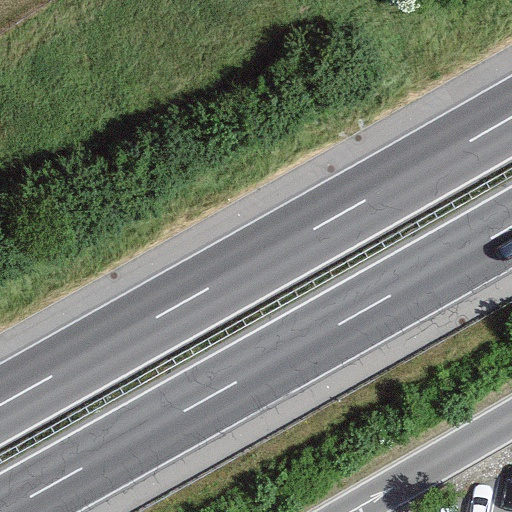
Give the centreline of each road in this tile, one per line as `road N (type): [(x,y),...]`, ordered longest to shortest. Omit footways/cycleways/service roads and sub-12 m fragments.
road 1 (motorway): [(511,114),(0,401)]
road 2 (motorway): [(0,509),(511,223)]
